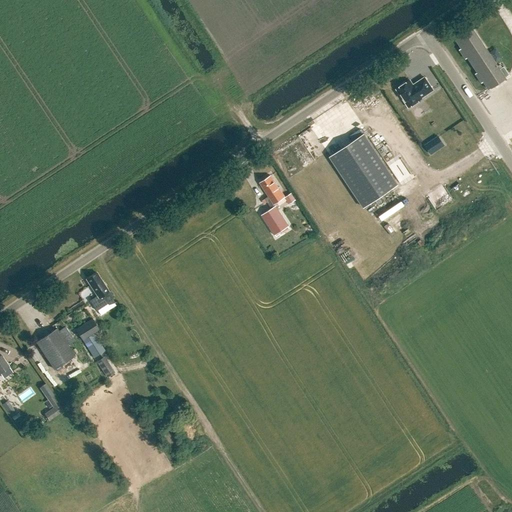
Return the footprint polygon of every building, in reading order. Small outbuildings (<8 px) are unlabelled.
[(506,78),(473,30),(457,40),(462,48),(460,50),(466,59),(468,58),(478,72),(476,74),(482,83),(484,82),(489,89),(506,78)] [(396,89),(408,107),(422,98),(421,98),(433,90),(425,77),(417,83),(417,84),(414,86),(410,80),(403,85),(401,84),(398,86),(398,88),(396,89)] [(330,157),(297,179),(352,262),(385,240),(364,207),(398,184),(364,134),(330,157)] [(431,154),(435,151),(430,142),(425,146),(431,154)] [(271,209),(275,206),(274,204),(285,197),(280,190),(279,190),(270,176),(260,183),(269,196),(265,199),(271,209)] [(275,206),(271,209),(262,215),(275,236),(289,227),(275,206)] [(389,228),(401,217),(396,212),(384,222),(389,228)] [(109,292),(96,273),(87,279),(98,296),(90,301),(97,312),(108,304),(109,305),(115,304),(111,291),(109,292)] [(88,290),(83,295),(86,299),(92,294),(88,290)] [(82,340),(88,337),(100,330),(92,318),(75,329),(82,340)] [(54,370),(75,356),(57,329),(36,342),(54,370)] [(93,358),(99,354),(88,337),(82,340),(93,358)] [(0,356),(0,372),(8,367),(1,356),(0,356)] [(107,377),(115,372),(104,356),(96,361),(107,377)] [(20,403),(34,393),(29,387),(16,397),(20,403)] [(49,420),(64,409),(54,394),(48,399),(53,407),(44,413),(49,420)] [(7,401),(1,404),(8,414),(13,410),(7,401)]
